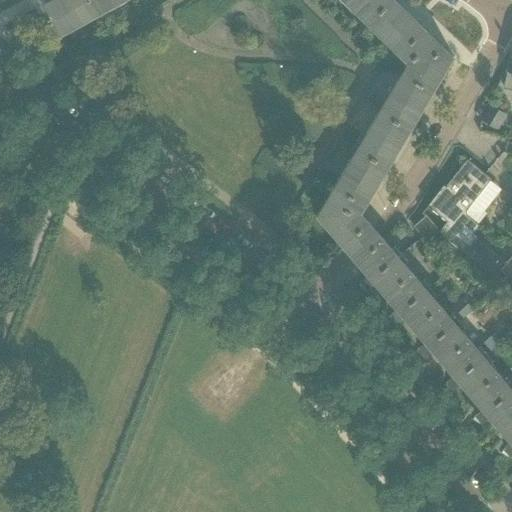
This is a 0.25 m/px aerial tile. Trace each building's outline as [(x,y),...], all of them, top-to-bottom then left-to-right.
[(60,37),(98,16),(89,0),(54,0),(43,6),(48,15),(60,37)] [(89,0),(98,16),(126,0),(89,0)] [(344,0),(368,23),(390,0),(344,0)] [(390,0),(368,23),(399,53),(423,28),(394,0),(390,0)] [(410,64),(402,77),(431,94),(453,57),(452,56),(423,28),(399,53),(410,64)] [(511,53),(503,87),(511,89),(511,53)] [(402,77),(380,114),(409,131),(431,94),(402,77)] [(481,121),(497,130),(506,115),(491,105),(481,121)] [(380,114),(358,151),(387,168),(409,131),(380,114)] [(358,151),(336,188),(363,204),(365,206),(387,168),(358,151)] [(444,186),(427,207),(447,222),(439,233),(454,245),(511,291),(511,257),(506,263),(478,239),(476,238),(472,235),(479,226),(466,215),(466,211),(491,179),(482,172),(467,160),(446,187),(444,186)] [(376,283),(387,296),(412,274),(398,258),(402,255),(395,247),(392,250),(383,240),(376,232),(369,224),(358,212),(363,204),(336,188),(319,216),(321,218),(322,217),(334,224),(328,228),(344,246),(351,254),(358,262),(370,276),(361,283),(359,281),(355,286),(364,293),(376,283)] [(437,229),(426,216),(413,226),(424,240),(437,229)] [(386,315),(383,319),(393,326),(404,316),(415,329),(441,308),(426,290),(429,287),(423,279),(419,282),(412,274),(387,296),(398,309),(389,317),(386,315)] [(415,348),(412,352),(422,359),(433,350),(444,363),(470,341),(455,324),(458,321),(451,313),(448,316),(441,308),(415,329),(427,342),(418,350),(415,348)] [(444,382),(441,386),(450,393),(462,383),(473,396),(498,374),(483,357),(487,354),(480,346),(477,349),(470,341),(444,363),(455,376),(447,383),(444,382)] [(203,393),(230,364),(221,356),(194,385),(203,393)] [(473,415),(470,420),(479,426),(490,416),(501,429),(511,420),(511,390),(511,383),(508,380),(505,382),(498,374),(473,396),(484,409),(475,416),(473,415)] [(501,448),(498,452),(507,459),(511,454),(511,420),(501,429),(511,441),(511,442),(504,450),(501,448)]
